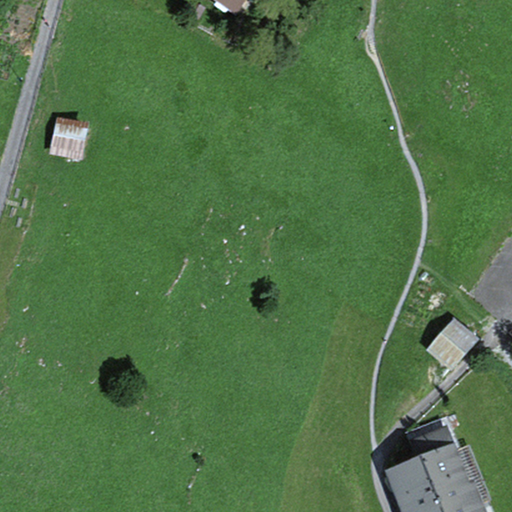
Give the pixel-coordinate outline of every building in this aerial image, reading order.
[(59,125),(55,150),(79,157),(84,130),(59,125)] [(511,235),(479,293),(511,311),(511,235)] [(471,344),(452,329),(435,348),(453,364),(471,344)] [(430,488),(462,475),(446,433),(414,446),(419,460),(421,465),(430,488)] [(440,511),(430,488),(421,465),(390,477),(403,511),(440,511)] [(430,488),(440,511),(481,511),(472,488),(468,490),(462,475),(430,488)]
